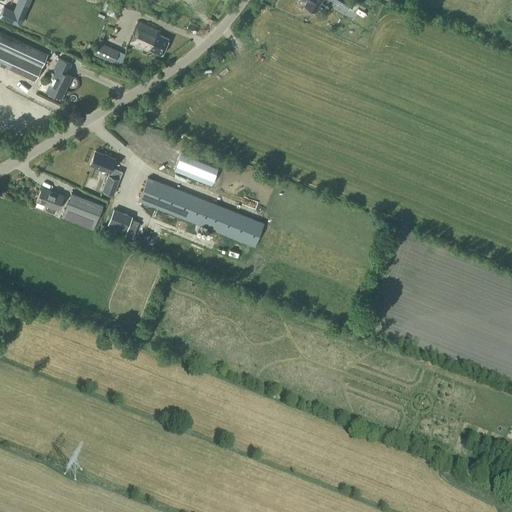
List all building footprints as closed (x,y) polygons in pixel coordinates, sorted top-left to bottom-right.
[(0,7),(0,17),(20,25),(29,0),(18,0),(14,12),(0,7)] [(303,0),(306,2),(304,5),(315,11),(321,0),(303,0)] [(353,0),(334,0),(349,9),(349,7),(353,0)] [(353,0),(349,7),(355,11),(358,5),(364,9),(367,3),(363,0),(353,0)] [(169,38),(159,33),(160,30),(138,20),(128,42),(148,51),(149,49),(162,54),(169,38)] [(0,32),(0,64),(35,80),(47,53),(0,32)] [(105,59),(109,51),(96,45),(92,53),(105,59)] [(58,57),(54,68),(57,69),(47,91),(61,97),(71,75),(67,73),(71,63),(58,57)] [(122,171),(112,166),(115,158),(95,150),(90,164),(109,172),(102,189),(113,194),(122,171)] [(139,200),(255,246),(264,222),(148,176),(139,200)] [(63,195),(42,187),(37,200),(49,205),(47,210),(54,213),(56,208),(58,208),(63,195)] [(96,221),(103,204),(71,191),(62,216),(93,229),(96,221)] [(131,218),(124,215),(119,228),(126,231),(131,218)]
